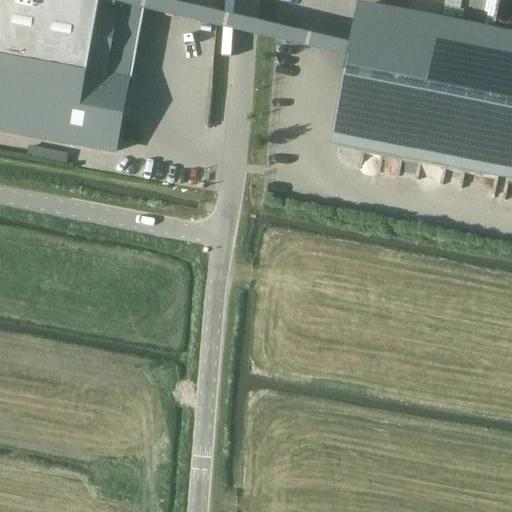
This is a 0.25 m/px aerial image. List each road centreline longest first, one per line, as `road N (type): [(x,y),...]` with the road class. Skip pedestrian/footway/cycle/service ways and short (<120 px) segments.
road 1 (unclassified): [(198,511),(221,238)]
road 2 (unclassified): [(221,238),(246,0)]
road 3 (unclassified): [(221,238),(0,195)]
